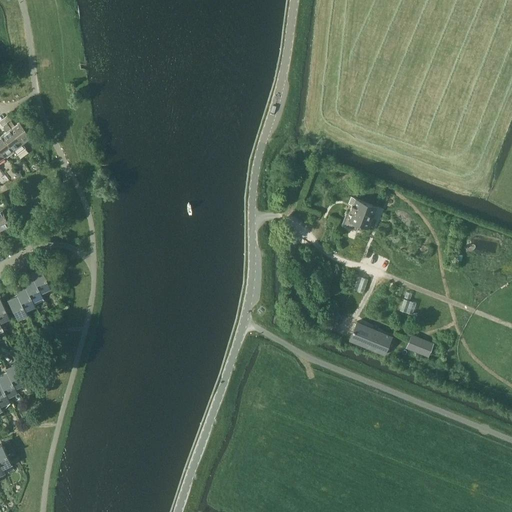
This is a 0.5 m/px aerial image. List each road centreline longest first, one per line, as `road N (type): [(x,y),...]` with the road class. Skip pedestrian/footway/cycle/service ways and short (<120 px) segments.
road 1 (unclassified): [(178,511),(247,307),(253,185),(294,0)]
road 2 (track): [(379,274),(511,325)]
